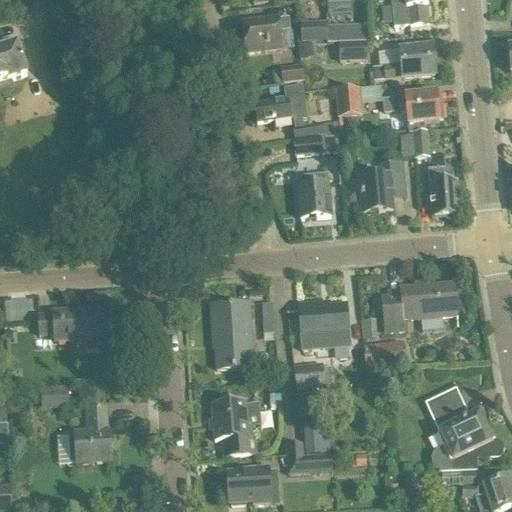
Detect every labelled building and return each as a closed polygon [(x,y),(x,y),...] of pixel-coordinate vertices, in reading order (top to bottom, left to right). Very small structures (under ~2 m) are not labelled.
[(390,0),(393,29),(430,25),(427,0),(390,0)] [(242,26),(245,57),(282,53),(280,34),(290,32),(288,21),(242,26)] [(327,43),(327,28),(327,24),(300,25),(301,44),(327,43)] [(344,28),(327,28),(327,43),(345,42),(344,28)] [(338,48),(340,64),(368,62),(367,46),(338,48)] [(313,58),(312,47),(299,48),(299,59),(313,58)] [(0,85),(27,77),(17,48),(0,53),(0,85)] [(373,69),(375,82),(402,80),(403,81),(435,78),(432,49),(399,52),(401,66),(373,69)] [(281,71),(282,86),(302,84),(301,70),(281,71)] [(310,141),(324,140),(322,125),(308,127),(303,89),(287,91),(288,103),(255,108),(258,125),(295,119),(297,129),(294,130),(295,143),(310,141)] [(342,120),(364,118),(362,92),(340,93),(342,120)] [(443,122),(442,108),(438,108),(437,96),(386,101),(387,116),(407,114),(408,127),(440,124),(439,122),(443,122)] [(414,136),(414,141),(415,161),(415,162),(431,161),(429,134),(414,136)] [(340,187),(337,139),(324,140),(310,141),(295,143),(294,143),(295,160),(331,156),(332,166),(330,167),(332,177),(330,178),(331,188),(340,187)] [(401,142),(403,162),(415,161),(414,141),(401,142)] [(359,181),(363,216),(394,213),(392,194),(405,193),(403,165),(381,167),(382,179),(359,181)] [(428,173),(432,219),(459,217),(455,171),(428,173)] [(315,187),(298,189),(301,222),(330,219),(327,186),(326,176),(314,177),(315,187)] [(406,335),(405,319),(457,314),(454,286),(400,292),(401,298),(382,300),(385,337),(406,335)] [(320,302),(298,304),(303,349),(320,347),(350,344),(349,334),(346,304),(321,306),(320,302)] [(211,309),(213,345),(215,345),(217,373),(250,371),(249,350),(252,350),(249,306),(211,309)] [(273,307),(262,308),(264,329),(275,328),(273,307)] [(38,318),(39,338),(54,337),(54,344),(85,342),(86,354),(104,353),(102,313),(53,316),(53,317),(38,318)] [(361,323),(363,340),(372,339),(371,322),(361,323)] [(4,334),(5,342),(13,341),(12,333),(4,334)] [(363,350),(365,371),(405,367),(403,346),(363,350)] [(294,372),(296,393),(325,389),(322,369),(307,371),(294,372)] [(280,397),(280,387),(270,387),(270,397),(280,397)] [(41,391),(42,412),(68,410),(66,389),(41,391)] [(454,392),(426,406),(439,434),(445,447),(436,452),(431,455),(429,460),(430,467),(434,471),(437,473),(437,475),(442,475),(462,474),(478,474),(478,463),(499,462),(504,458),(505,453),(503,448),(499,445),(493,445),(479,415),(468,421),(454,392)] [(211,408),(214,444),(222,443),(224,462),(255,459),(254,446),(253,428),(248,428),(246,405),(211,408)] [(75,437),(76,467),(111,466),(109,435),(107,435),(106,412),(86,413),(87,436),(75,437)] [(330,446),(319,447),(320,459),(330,458),(330,446)] [(287,449),(288,476),(331,474),(330,458),(320,459),(302,460),(301,448),(287,449)] [(228,477),(229,506),(231,506),(232,510),(245,509),(245,505),(271,503),(270,472),(256,473),(256,476),(228,477)] [(463,475),(463,500),(476,500),(479,511),(511,511),(511,487),(510,481),(485,490),(484,486),(484,475),(463,475)] [(403,506),(417,506),(417,479),(403,479),(403,506)] [(0,502),(11,501),(10,488),(0,488),(0,502)] [(11,511),(11,501),(0,502),(0,511),(11,511)]
